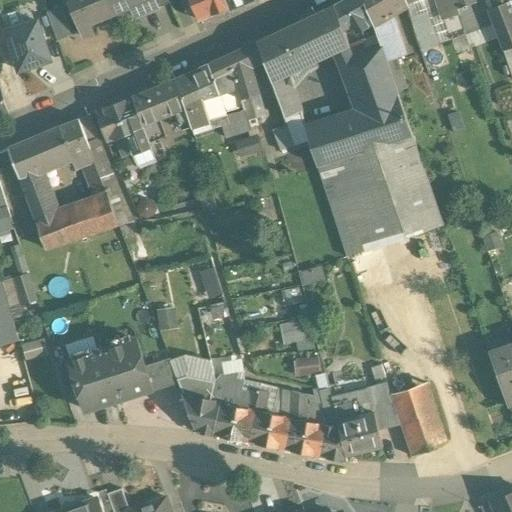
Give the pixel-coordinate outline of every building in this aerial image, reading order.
[(108,0),(71,0),(73,3),(69,5),(82,37),(93,33),(89,25),(114,14),(108,0)] [(108,0),(114,14),(129,8),(133,18),(157,8),(153,0),(108,0)] [(182,0),(187,11),(193,9),(199,21),(228,9),(224,0),(182,0)] [(224,0),(228,9),(249,0),(224,0)] [(361,0),(345,0),(334,7),(343,32),(368,17),(361,0)] [(403,0),(361,0),(368,17),(372,24),(379,44),(385,61),(401,56),(404,55),(393,25),(391,26),(388,16),(406,6),(404,0),(403,0)] [(436,0),(449,39),(464,34),(453,0),(436,0)] [(453,0),(464,34),(483,27),(480,15),(474,0),(453,0)] [(492,0),(496,8),(511,1),(510,0),(492,0)] [(496,8),(487,12),(492,23),(502,51),(511,47),(511,3),(511,1),(496,8)] [(72,34),(62,7),(46,14),(56,41),(72,34)] [(334,7),(257,43),(264,62),(270,80),(288,72),(331,52),(348,44),(343,32),(334,7)] [(487,12),(480,15),(483,27),(492,23),(487,12)] [(427,13),(410,19),(414,31),(432,24),(427,13)] [(36,22),(6,32),(18,71),(49,61),(36,22)] [(257,43),(207,66),(212,79),(232,71),(236,84),(243,110),(245,117),(246,120),(254,118),(250,101),(248,102),(247,98),(258,95),(250,69),(264,62),(257,43)] [(379,44),(351,54),(348,44),(331,52),(360,113),(399,101),(396,91),(385,61),(379,44)] [(511,47),(502,51),(511,78),(511,47)] [(401,56),(385,61),(396,91),(405,88),(398,64),(403,63),(401,56)] [(207,66),(176,80),(185,108),(184,109),(190,127),(193,135),(211,128),(201,101),(218,95),(217,91),(216,91),(212,79),(207,66)] [(232,71),(212,79),(216,91),(217,91),(236,84),(232,71)] [(299,112),(288,72),(270,80),(285,119),(299,112)] [(176,80),(132,98),(142,126),(176,112),(182,130),(190,127),(184,109),(185,108),(176,80)] [(11,95),(2,98),(7,113),(16,110),(11,95)] [(132,98),(114,105),(125,136),(131,152),(132,154),(150,147),(142,126),(132,98)] [(360,113),(305,131),(308,140),(316,166),(411,135),(399,101),(360,113)] [(114,105),(96,113),(107,143),(125,136),(114,105)] [(243,110),(217,118),(224,139),(250,131),(246,120),(245,117),(243,110)] [(299,112),(285,119),(287,125),(272,131),(280,151),(308,140),(305,131),(299,112)] [(89,115),(60,127),(71,156),(90,149),(103,183),(108,181),(107,177),(113,175),(98,137),(89,115)] [(175,126),(157,133),(160,141),(178,135),(175,126)] [(60,127),(8,150),(19,179),(22,178),(39,223),(57,216),(41,171),(71,156),(60,127)] [(411,135),(316,166),(346,258),(401,239),(443,226),(411,135)] [(239,161),(264,155),(260,139),(235,145),(239,161)] [(90,149),(71,156),(76,169),(85,165),(94,188),(103,184),(104,184),(103,183),(90,149)] [(131,152),(113,159),(117,169),(135,162),(132,154),(131,152)] [(133,223),(113,175),(107,177),(108,181),(103,183),(104,184),(118,225),(122,237),(131,233),(128,226),(133,223)] [(103,184),(94,188),(99,201),(108,198),(103,184)] [(39,223),(35,224),(46,250),(118,225),(108,198),(99,201),(57,216),(39,223)] [(209,296),(221,293),(214,265),(202,269),(209,296)] [(0,348),(18,344),(12,323),(9,311),(0,278),(0,348)] [(23,307),(9,311),(12,323),(26,319),(23,307)] [(301,341),(301,346),(314,345),(312,320),(283,321),(285,342),(301,341)] [(134,341),(99,353),(115,402),(124,399),(128,401),(137,398),(139,394),(149,391),(150,391),(143,368),(134,341)] [(70,362),(68,362),(77,391),(84,412),(115,402),(99,353),(70,362)] [(300,375),(323,368),(319,354),(296,361),(300,375)] [(511,406),(511,357),(492,364),(508,408),(511,406)] [(69,360),(55,364),(65,395),(77,391),(68,362),(70,362),(69,360)] [(169,360),(143,368),(150,391),(149,391),(150,394),(179,385),(178,383),(169,360)] [(390,395),(381,366),(371,369),(375,386),(366,388),(376,425),(398,419),(390,395)] [(364,378),(327,387),(330,397),(366,388),(364,378)] [(186,380),(178,383),(179,385),(184,397),(189,398),(190,395),(186,380)] [(219,383),(214,382),(210,402),(215,404),(219,383)] [(224,384),(219,383),(215,404),(219,404),(224,384)] [(427,383),(390,395),(398,419),(411,457),(444,443),(427,383)] [(366,388),(330,397),(330,398),(333,409),(338,429),(345,457),(381,447),(376,425),(366,388)] [(259,391),(249,389),(244,410),(254,412),(259,391)] [(268,393),(259,391),(254,412),(264,413),(268,393)] [(299,394),(291,392),(290,407),(298,407),(299,394)] [(210,402),(193,399),(194,396),(190,395),(189,398),(184,397),(197,433),(213,436),(215,404),(210,402)] [(330,398),(320,400),(323,411),(333,409),(330,398)] [(219,404),(215,404),(213,436),(231,439),(237,408),(232,407),(233,403),(228,402),(228,406),(219,404)] [(244,410),(237,408),(231,439),(248,443),(254,412),(244,410)] [(264,413),(254,412),(248,443),(266,446),(272,415),(264,413)] [(290,419),(272,415),(266,446),(284,450),(290,419)] [(303,417),(298,416),(297,420),(290,419),(284,450),(301,454),(307,422),(302,421),(303,417)] [(323,426),(307,422),(301,454),(319,457),(323,426)] [(338,429),(323,426),(319,457),(347,463),(345,457),(338,429)] [(127,511),(120,490),(107,495),(112,511),(127,511)] [(511,511),(511,493),(490,503),(491,503),(480,508),(481,511),(511,511)] [(128,511),(170,511),(165,499),(128,511)] [(99,511),(95,500),(62,511),(99,511)]
